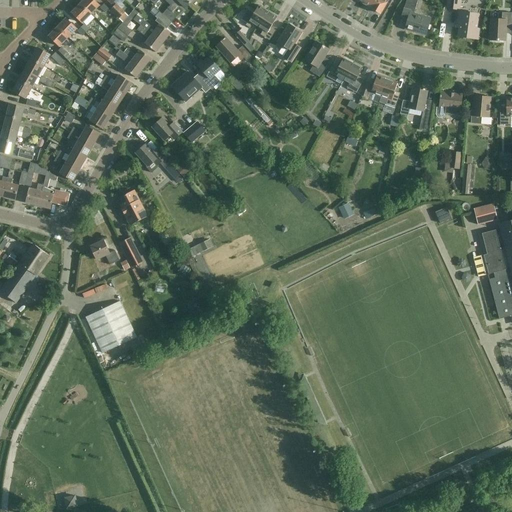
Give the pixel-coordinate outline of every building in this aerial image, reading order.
[(83,0),(80,4),(91,14),(99,6),(93,0),(83,0)] [(106,0),(113,7),(110,10),(119,19),(123,22),(128,17),(124,13),(114,3),(116,0),(106,0)] [(176,0),(171,6),(168,8),(163,14),(172,23),(177,17),(172,12),(181,4),(185,8),(192,0),(176,0)] [(363,0),(362,3),(371,8),(375,0),(363,0)] [(375,0),(371,8),(380,14),(388,0),(387,0),(375,0)] [(414,14),(418,0),(416,0),(406,0),(401,16),(408,19),(405,29),(426,35),(431,19),(414,14)] [(459,10),(460,0),(447,0),(446,8),(459,10)] [(91,14),(80,4),(71,13),(82,23),(91,14)] [(109,9),(104,4),(101,8),(106,13),(109,9)] [(252,25),(257,28),(268,12),(258,6),(248,22),(248,21),(245,26),(249,29),(252,25)] [(155,8),(151,13),(155,17),(160,12),(155,8)] [(160,12),(155,17),(158,19),(167,28),(172,23),(163,14),(160,12)] [(268,12),(257,28),(263,31),(260,36),(269,41),(276,29),(272,26),(277,17),(268,12)] [(475,39),(478,14),(458,12),(457,19),(460,20),(457,37),(475,39)] [(511,28),(511,12),(501,12),(501,19),(490,19),(489,40),(505,41),(505,28),(511,28)] [(137,15),(134,20),(141,26),(163,43),(171,33),(159,24),(156,29),(137,15)] [(132,31),(126,27),(133,19),(129,16),(128,17),(123,22),(118,29),(128,36),(132,31)] [(57,27),(68,38),(77,29),(66,18),(57,27)] [(81,27),(91,37),(94,39),(97,36),(89,29),(84,24),(81,27)] [(279,53),(284,57),(284,58),(291,62),(300,48),(294,44),(302,33),(288,25),(277,43),(283,46),(279,53)] [(163,43),(141,26),(138,30),(149,39),(145,44),(156,52),(163,43)] [(68,38),(57,27),(49,36),(59,46),(68,38)] [(88,40),(91,37),(81,27),(78,31),(83,35),(88,40)] [(124,42),(127,37),(117,29),(113,34),(124,42)] [(244,46),(248,42),(239,32),(235,36),(244,46)] [(113,36),(109,41),(116,47),(120,42),(113,36)] [(245,61),(250,57),(242,47),(237,51),(226,38),(216,48),(230,63),(237,57),(240,61),(243,59),(245,61)] [(321,63),(329,51),(316,43),(305,60),(314,66),(310,72),(320,78),(327,66),(321,63)] [(62,47),(58,51),(69,62),(73,58),(62,47)] [(31,59),(44,66),(50,55),(38,48),(31,59)] [(108,61),(111,56),(101,48),(97,53),(108,61)] [(128,57),(124,54),(120,50),(116,55),(129,64),(125,70),(136,78),(144,68),(133,60),(128,57)] [(131,52),(128,57),(133,60),(144,68),(151,58),(140,50),(136,56),(131,52)] [(60,65),(65,61),(55,52),(51,57),(60,65)] [(94,58),(103,66),(106,61),(98,54),(94,58)] [(199,62),(196,65),(202,71),(197,75),(210,90),(219,82),(223,79),(223,75),(220,71),(208,57),(200,64),(199,62)] [(44,66),(31,59),(25,70),(38,77),(44,66)] [(343,80),(352,64),(343,59),(338,67),(333,64),(326,77),(335,82),(338,77),(343,80)] [(362,69),(352,64),(343,80),(349,83),(346,88),(356,93),(363,80),(358,77),(362,69)] [(19,80),(31,87),(38,77),(25,70),(19,80)] [(186,102),(202,88),(188,72),(172,86),(186,102)] [(103,80),(108,83),(111,78),(106,75),(103,80)] [(108,83),(108,84),(112,87),(125,95),(132,84),(119,75),(116,81),(111,78),(108,83)] [(42,76),(41,78),(53,85),(54,82),(42,76)] [(233,76),(228,80),(239,92),(244,88),(233,76)] [(381,97),(387,79),(377,76),(374,84),(368,82),(362,99),(368,101),(370,94),(381,97)] [(53,85),(41,78),(39,81),(51,87),(53,85)] [(387,79),(381,97),(387,99),(385,105),(395,108),(400,93),(395,91),(398,83),(387,79)] [(31,87),(19,80),(13,91),(25,99),(31,87)] [(108,84),(108,83),(103,80),(100,85),(105,89),(108,84)] [(109,91),(105,98),(117,106),(125,95),(112,87),(108,84),(105,89),(109,91)] [(423,111),(420,126),(420,129),(425,130),(426,127),(430,108),(424,107),(427,90),(422,89),(413,87),(409,109),(423,111)] [(441,91),(439,107),(437,107),(436,114),(438,117),(439,117),(444,115),(444,114),(460,115),(462,94),(441,91)] [(221,92),(218,97),(224,100),(227,95),(221,92)] [(472,109),(472,123),(483,123),(483,116),(491,117),(492,96),(479,95),(479,109),(472,109)] [(110,117),(78,96),(75,101),(94,114),(90,121),(103,129),(110,117)] [(105,98),(101,104),(92,98),(89,103),(78,96),(110,117),(117,106),(105,98)] [(231,96),(226,101),(230,105),(235,100),(231,96)] [(261,117),(265,113),(251,96),(246,100),(261,117)] [(510,116),(511,115),(511,97),(506,98),(506,107),(500,107),(499,124),(510,124),(510,116)] [(39,108),(40,102),(28,99),(26,104),(39,108)] [(350,101),(348,106),(355,110),(358,105),(350,101)] [(10,103),(7,116),(21,120),(23,113),(28,114),(28,113),(29,109),(29,108),(24,107),(10,103)] [(68,112),(65,119),(72,123),(75,117),(68,112)] [(265,113),(261,117),(266,122),(270,119),(270,118),(265,113)] [(7,116),(4,128),(30,134),(31,129),(20,126),(21,120),(7,116)] [(392,117),(391,126),(397,127),(399,118),(392,117)] [(175,140),(183,132),(174,122),(170,127),(162,119),(153,127),(165,141),(171,135),(175,140)] [(192,143),(205,130),(197,121),(184,133),(192,143)] [(86,126),(83,132),(74,127),(70,133),(76,137),(79,139),(93,146),(99,134),(86,126)] [(4,128),(1,140),(9,142),(9,141),(16,142),(17,136),(29,139),(30,134),(4,128)] [(263,140),(254,130),(250,133),(276,163),(281,159),(264,140),(263,140)] [(349,136),(346,143),(355,147),(358,139),(349,136)] [(73,150),(86,157),(93,146),(79,139),(73,150)] [(0,142),(0,151),(33,160),(36,161),(37,157),(34,156),(35,153),(20,149),(20,150),(14,149),(16,142),(9,141),(9,142),(1,140),(0,142)] [(158,165),(166,158),(158,148),(153,152),(146,144),(136,153),(148,167),(154,161),(158,165)] [(54,154),(58,156),(63,159),(66,153),(60,150),(59,151),(56,150),(54,154)] [(86,157),(73,150),(67,162),(80,169),(86,157)] [(451,158),(451,159),(450,168),(460,169),(462,155),(459,155),(460,152),(452,151),(451,158)] [(1,154),(0,156),(0,160),(11,163),(13,158),(1,154)] [(63,159),(58,156),(54,161),(60,164),(63,159)] [(493,158),(485,157),(482,163),(485,170),(492,170),(496,164),(493,158)] [(50,167),(53,160),(46,158),(44,164),(50,167)] [(11,163),(0,160),(0,166),(10,169),(11,163)] [(31,186),(34,174),(37,164),(31,162),(28,173),(25,185),(31,186)] [(80,169),(67,162),(60,174),(69,179),(73,181),(80,169)] [(170,164),(165,169),(175,180),(180,176),(170,164)] [(184,164),(177,170),(183,177),(190,170),(184,164)] [(465,164),(461,193),(468,194),(471,165),(465,164)] [(19,183),(25,185),(28,173),(22,171),(19,183)] [(60,174),(58,177),(67,182),(69,179),(60,174)] [(180,176),(175,180),(178,184),(183,179),(180,176)] [(7,182),(4,197),(16,200),(19,185),(12,184),(13,179),(8,177),(7,182)] [(60,194),(63,182),(57,180),(55,192),(60,194)] [(26,202),(38,206),(44,185),(39,184),(37,190),(30,188),(26,202)] [(44,185),(38,206),(51,209),(55,194),(47,192),(48,188),(43,187),(44,185)] [(132,226),(150,218),(137,191),(119,199),(132,226)] [(348,204),(340,207),(344,218),(353,214),(348,204)] [(474,209),(478,225),(498,220),(494,204),(474,209)] [(375,208),(364,214),(366,219),(378,214),(375,208)] [(447,208),(436,213),(441,223),(452,219),(447,208)] [(488,276),(498,315),(508,313),(509,318),(511,316),(511,221),(501,225),(508,250),(502,251),(496,230),(479,235),(485,255),(482,256),(487,276),(488,276)] [(120,243),(129,261),(140,255),(131,237),(120,243)] [(211,239),(197,246),(201,253),(214,246),(211,239)] [(111,265),(121,260),(116,250),(111,252),(106,240),(91,247),(97,259),(106,254),(111,265)] [(18,305),(51,257),(35,246),(2,293),(18,305)] [(18,262),(9,256),(5,262),(14,268),(18,262)] [(127,261),(122,263),(126,271),(131,268),(127,261)] [(183,265),(178,272),(185,277),(190,270),(183,265)] [(84,295),(104,287),(102,282),(82,291),(84,295)] [(103,355),(139,338),(121,302),(86,319),(103,355)] [(8,314),(0,324),(0,325),(10,333),(18,321),(8,314)] [(51,487),(43,488),(48,510),(56,508),(51,487)] [(75,496),(65,498),(67,508),(77,506),(75,496)]
